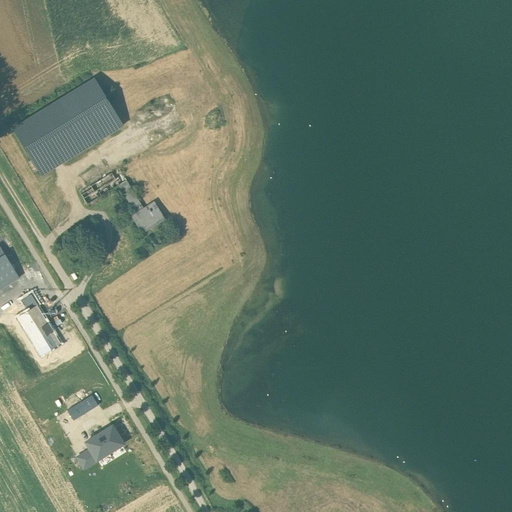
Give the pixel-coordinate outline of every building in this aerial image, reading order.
[(101,79),(14,122),(31,157),(38,154),(36,152),(55,143),(62,156),(58,158),(60,162),(126,129),(101,79)] [(80,190),(86,203),(120,186),(114,173),(80,190)] [(153,202),(144,208),(129,184),(120,189),(135,214),(129,217),(141,236),(165,222),(153,202)] [(75,420),(100,405),(93,394),(68,409),(75,420)] [(85,441),(90,448),(76,456),(84,470),(128,445),(116,424),(85,441)]
